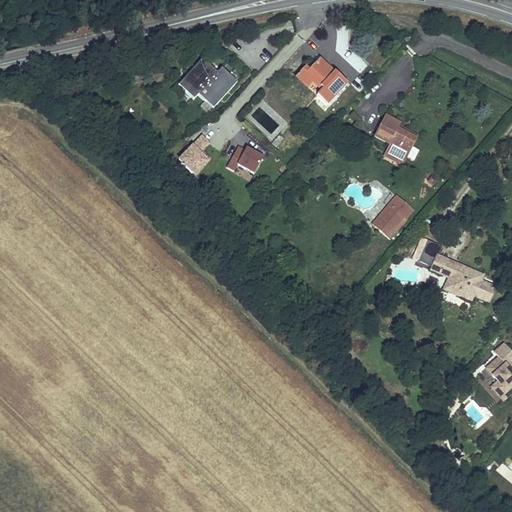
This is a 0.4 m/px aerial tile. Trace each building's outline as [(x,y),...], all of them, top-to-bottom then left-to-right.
[(291,23),(275,29),(277,36),(293,30),(291,23)] [(318,55),(307,67),(304,71),(313,79),(321,87),(316,93),(326,103),(346,81),(318,55)] [(200,57),(175,83),(193,99),(198,93),(213,107),(237,81),(220,66),(215,71),(200,57)] [(313,79),(304,71),(307,67),(303,65),(294,74),(307,85),(313,79)] [(204,101),(199,106),(208,113),(213,108),(204,101)] [(354,130),(363,120),(352,111),(343,121),(354,130)] [(407,164),(417,142),(399,133),(401,126),(384,119),(375,139),(392,147),(389,155),(407,164)] [(210,159),(200,150),(209,142),(200,133),(175,158),(193,176),(210,159)] [(237,165),(253,173),(263,154),(235,141),(223,166),(234,172),(237,165)] [(413,211),(396,197),(372,224),(387,237),(404,217),(406,219),(413,211)] [(452,293),(452,296),(462,301),(466,299),(478,305),(487,286),(472,278),(475,271),(466,266),(462,276),(451,270),(458,257),(453,255),(448,254),(443,254),(438,256),(442,267),(434,284),(452,293)] [(462,276),(466,266),(463,262),(459,258),(458,257),(451,270),(462,276)] [(500,402),(511,392),(511,368),(510,365),(511,363),(511,352),(503,340),(489,351),(493,357),(482,366),(494,381),(487,386),(500,402)]
